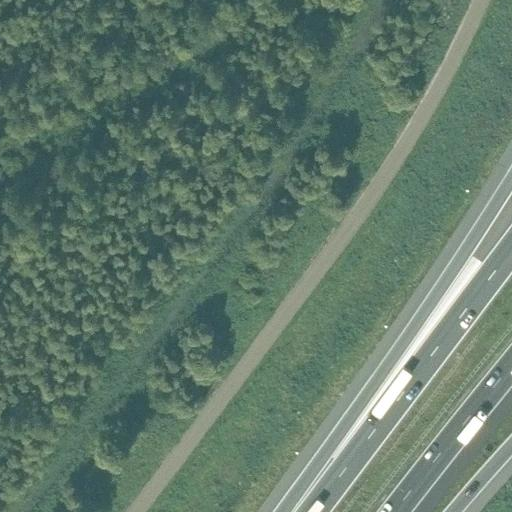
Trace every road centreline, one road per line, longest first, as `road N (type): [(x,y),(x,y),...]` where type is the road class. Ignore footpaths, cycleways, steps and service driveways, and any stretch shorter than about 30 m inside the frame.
road 1 (unclassified): [(135,511),(458,81),(494,0)]
road 2 (motorway): [(511,173),(330,441),(291,511)]
road 3 (motorway): [(511,243),(304,511)]
road 4 (motorway): [(402,511),(511,374)]
